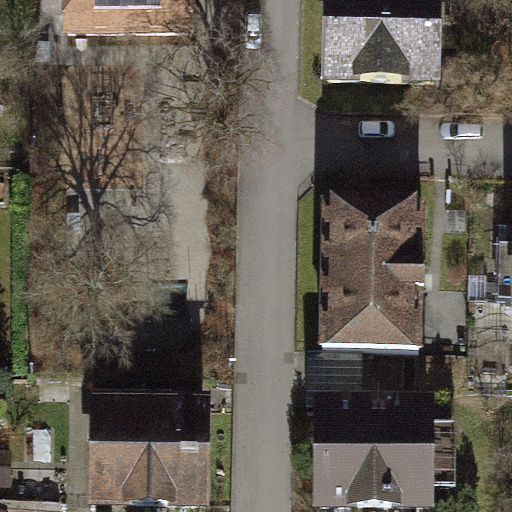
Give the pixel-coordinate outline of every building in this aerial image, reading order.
[(63,0),(63,40),(184,41),(184,0),(63,0)] [(321,0),(321,35),(321,86),(433,87),(434,0),(321,0)] [(317,208),(315,353),(412,354),(413,209),(317,208)] [(491,249),(490,305),(511,305),(511,249),(502,249),(491,249)] [(94,410),(92,506),(202,508),(204,412),(94,410)] [(314,511),(419,511),(421,418),(316,417),(315,464),(314,511)]
